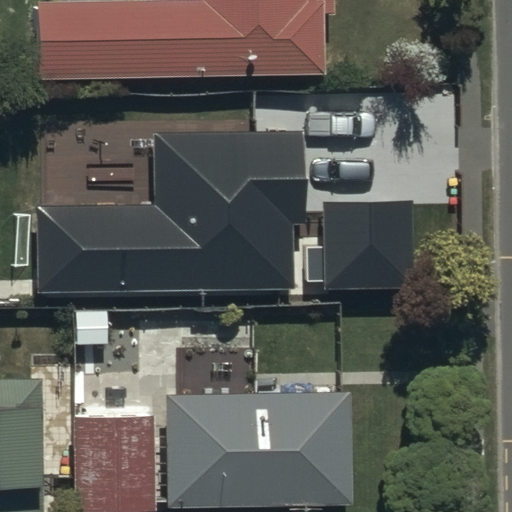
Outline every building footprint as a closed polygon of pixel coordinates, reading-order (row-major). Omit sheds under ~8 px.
[(82,0),(31,1),(33,79),(320,74),(319,19),(329,19),(328,0),(82,0)] [(155,205),(38,206),(39,292),(296,289),(296,224),(305,224),(304,134),(154,136),(155,205)] [(413,200),(325,201),(326,289),(414,288),(413,200)] [(177,398),(160,398),(161,509),(346,507),(345,396),(251,397),(251,346),(176,347),(177,398)] [(0,378),(0,511),(38,511),(35,377),(0,378)] [(147,511),(148,418),(69,417),(68,511),(147,511)]
